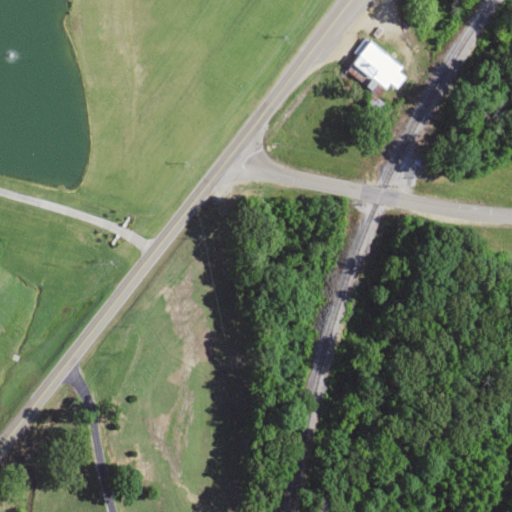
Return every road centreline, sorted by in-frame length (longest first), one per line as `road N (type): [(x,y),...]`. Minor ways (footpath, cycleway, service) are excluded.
road 1 (secondary): [(0,458),(347,0)]
road 2 (residential): [(511,213),(376,195),(271,172),(228,153)]
